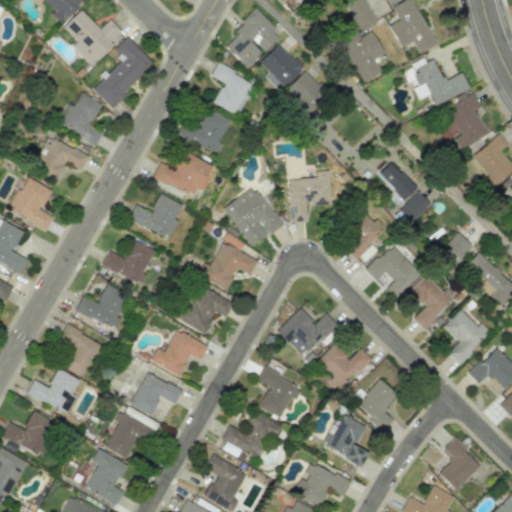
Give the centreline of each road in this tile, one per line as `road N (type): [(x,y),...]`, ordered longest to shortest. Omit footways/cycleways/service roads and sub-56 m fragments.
road 1 (residential): [(511,455),(314,264),(299,260),(286,269),(147,511)]
road 2 (residential): [(0,375),(219,0)]
road 3 (residential): [(265,0),(511,253)]
road 4 (residential): [(455,398),(371,511)]
